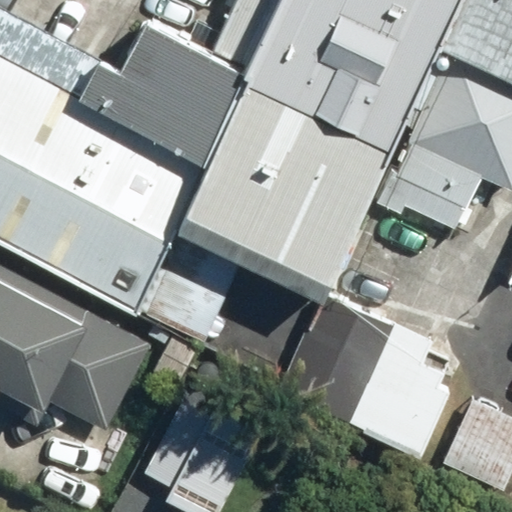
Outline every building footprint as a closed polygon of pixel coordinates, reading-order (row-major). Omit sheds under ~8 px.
[(437,40),(455,0),(276,0),(246,66),(175,223),(324,290),(437,40)] [(276,0),(227,0),(206,44),(246,66),(276,0)] [(511,180),(511,0),(455,0),(437,40),(446,43),(403,131),(407,134),(393,168),(463,201),(478,171),(509,186),(511,180)] [(119,62),(0,1),(0,237),(130,306),(175,223),(246,66),(206,44),(146,13),(119,62)] [(133,336),(0,268),(0,360),(95,409),(133,336)] [(418,358),(427,339),(327,295),(284,394),(420,454),(455,375),(418,358)] [(511,414),(475,394),(439,462),(497,493),(511,465),(511,414)]
